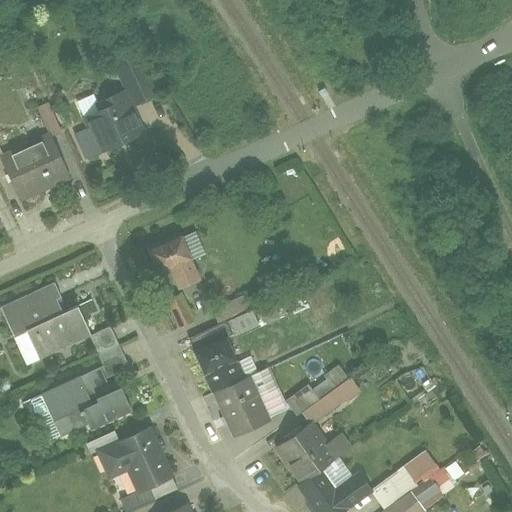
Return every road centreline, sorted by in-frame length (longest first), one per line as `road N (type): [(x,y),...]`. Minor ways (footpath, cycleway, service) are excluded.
road 1 (unclassified): [(98,220),(511,37)]
road 2 (residential): [(98,220),(224,480),(260,511)]
